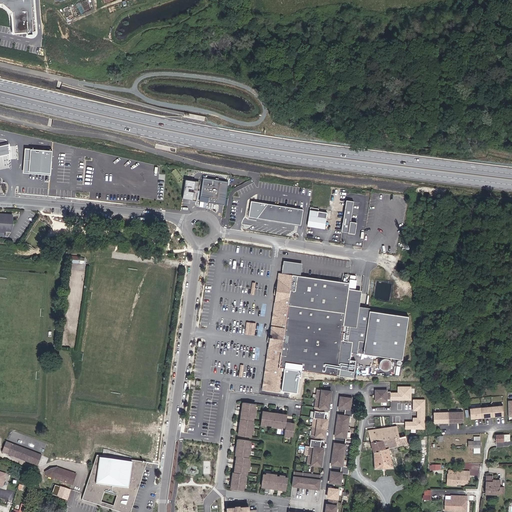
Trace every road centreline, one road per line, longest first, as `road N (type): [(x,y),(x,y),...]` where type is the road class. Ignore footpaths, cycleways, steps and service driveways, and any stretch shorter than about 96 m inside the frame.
road 1 (primary): [(511,173),(243,140),(0,85)]
road 2 (primary): [(0,96),(238,149),(511,183)]
road 3 (residential): [(199,241),(164,511)]
road 4 (residential): [(190,222),(0,199)]
